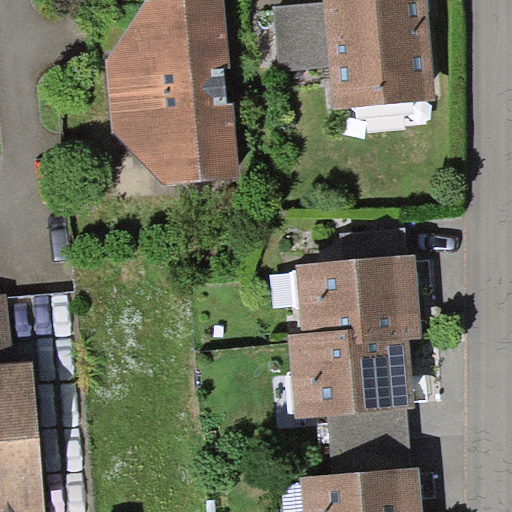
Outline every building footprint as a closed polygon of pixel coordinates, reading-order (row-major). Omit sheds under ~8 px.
[(323,0),(324,6),(328,70),(331,114),(436,107),(428,0),(323,0)] [(229,107),(219,2),(149,7),(111,71),(119,143),(167,191),(236,185),(229,107)] [(328,70),(324,6),(273,10),(278,75),(328,70)] [(419,264),(299,271),(303,341),(355,338),(356,349),(411,346),(423,345),(419,264)] [(0,511),(45,511),(36,365),(16,367),(11,299),(0,299),(0,511)] [(329,420),(408,416),(415,415),(411,346),(356,349),(355,338),(303,341),(289,342),(294,422),(329,420)] [(408,416),(329,420),(332,480),(411,475),(408,416)] [(332,480),(302,482),(304,511),(423,511),(421,475),(411,475),(332,480)]
